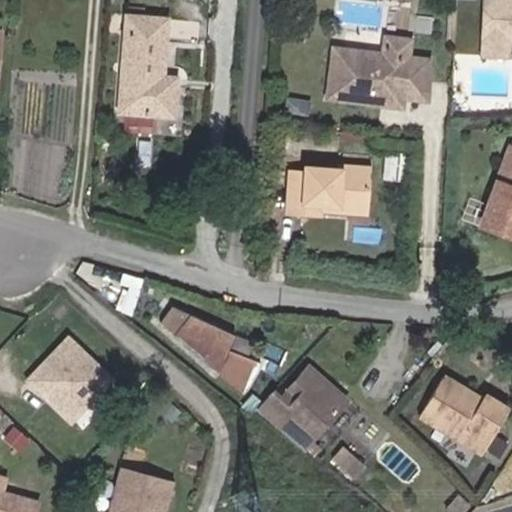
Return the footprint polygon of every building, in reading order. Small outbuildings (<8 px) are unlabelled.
[(511,11),(486,11),(484,48),(506,49),(511,49),(511,11)] [(163,90),(164,75),(169,20),(127,16),(120,110),(174,116),(176,91),(163,90)] [(176,65),(178,35),(201,37),(202,19),(173,17),(169,71),(184,72),(185,65),(176,65)] [(335,46),(328,95),(363,100),(364,89),(405,94),(430,98),(431,57),(410,55),(412,39),(387,36),(385,52),(335,46)] [(484,48),(483,61),(506,62),(506,49),(484,48)] [(177,77),(164,75),(163,90),(176,91),(177,77)] [(404,105),(405,94),(364,89),(363,100),(404,105)] [(511,156),(510,156),(490,210),(493,217),(486,237),(511,246),(511,156)] [(340,193),(367,196),(369,162),(343,160),(342,164),(308,161),(307,166),(293,166),(290,205),(307,207),(308,197),(339,199),(340,193)] [(366,207),(367,196),(340,193),(339,199),(308,197),(307,207),(322,208),(323,203),(366,207)] [(190,317),(168,306),(161,321),(177,335),(199,356),(219,376),(221,349),(227,334),(190,317)] [(68,339),(29,380),(41,392),(44,389),(50,396),(48,399),(71,421),(110,380),(68,339)] [(310,368),(303,375),(312,383),(318,375),(310,368)] [(281,400),(272,392),(260,408),(304,447),(346,400),(318,375),(312,383),(303,375),(281,400)] [(481,398),(444,375),(420,412),(481,450),(507,408),(484,394),(481,398)] [(352,461),(340,451),(329,464),(340,474),(352,461)] [(364,471),(352,461),(340,474),(352,484),(364,471)] [(108,511),(164,511),(173,483),(121,468),(108,511)] [(0,474),(0,511),(35,511),(39,502),(2,492),(6,477),(0,474)]
